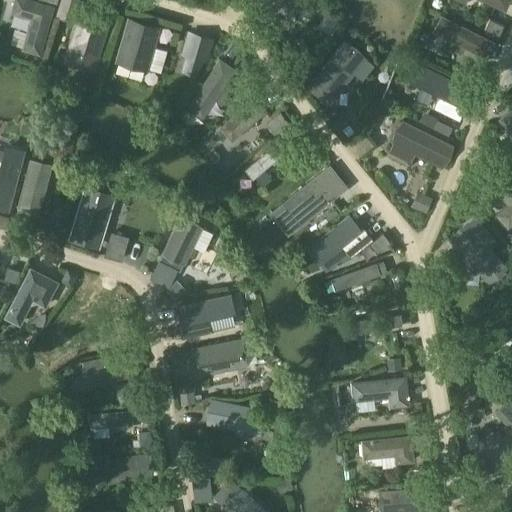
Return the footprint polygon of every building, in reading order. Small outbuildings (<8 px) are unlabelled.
[(53,6),(32,0),(13,0),(10,12),(31,18),(22,49),(39,54),(53,6)] [(260,0),(258,9),(267,11),(265,18),(275,21),(277,14),(291,19),(296,0),(260,0)] [(485,0),(504,9),(508,0),(485,0)] [(68,48),(64,61),(94,71),(98,59),(97,58),(111,12),(82,2),(67,48),(68,48)] [(484,56),(492,41),(441,16),(434,30),(484,56)] [(159,26),(128,17),(115,61),(146,70),(159,26)] [(489,19),(484,29),(498,35),(503,25),(489,19)] [(184,56),(180,72),(197,77),(202,61),(206,62),(213,38),(187,31),(181,54),(185,55),(184,56)] [(342,39),(305,87),(328,105),(366,58),(342,39)] [(188,106),(202,116),(233,69),(219,59),(188,106)] [(428,105),(454,119),(461,105),(458,103),(467,87),(415,61),(407,78),(434,92),(428,105)] [(461,62),(457,73),(469,78),(474,68),(461,62)] [(251,76),(239,86),(248,97),(260,87),(251,76)] [(221,127),(231,139),(265,110),(254,98),(221,127)] [(511,133),(511,108),(500,119),(511,133)] [(340,109),(329,118),(339,130),(350,121),(340,109)] [(279,112),(265,124),(273,135),(288,123),(279,112)] [(452,145),(402,120),(391,142),(393,143),(389,151),(410,161),(414,152),(442,166),(452,145)] [(447,134),(450,127),(436,120),(433,126),(447,134)] [(286,135),(245,167),(243,169),(251,179),(294,145),(286,135)] [(0,208),(7,210),(6,211),(8,211),(21,160),(3,156),(0,166),(0,208)] [(51,164),(30,159),(16,213),(37,218),(51,164)] [(329,165),(283,202),(299,224),(312,214),(305,204),(322,190),(330,200),(345,188),(335,176),(337,175),(329,165)] [(511,181),(499,167),(485,179),(507,204),(495,214),(507,227),(511,222),(511,181)] [(68,239),(93,246),(96,238),(101,240),(111,204),(96,200),(98,193),(83,189),(68,239)] [(417,191),(410,205),(425,212),(431,197),(417,191)] [(349,213),(307,246),(318,261),(340,243),(350,257),(373,239),(362,226),(359,228),(349,215),(350,214),(349,213)] [(475,216),(450,237),(486,281),(505,267),(490,247),(496,242),(475,216)] [(201,228),(180,217),(158,260),(179,271),(201,228)] [(115,232),(111,231),(104,255),(121,260),(128,236),(127,236),(115,232)] [(382,233),(369,243),(376,253),(389,242),(382,233)] [(382,261),(331,278),(335,289),(385,272),(382,261)] [(18,270),(8,268),(7,267),(4,279),(15,282),(18,270)] [(30,267),(6,312),(21,320),(32,300),(45,307),(58,282),(30,267)] [(67,270),(62,280),(70,284),(76,274),(67,270)] [(176,279),(166,289),(177,298),(186,288),(176,279)] [(79,284),(40,333),(62,351),(102,301),(79,284)] [(227,294),(176,304),(180,321),(176,322),(178,335),(208,330),(206,317),(231,312),(227,294)] [(400,295),(388,299),(391,308),(403,304),(400,295)] [(400,315),(343,322),(344,334),(401,326),(400,315)] [(240,339),(172,352),(175,369),(197,365),(199,373),(245,364),(240,339)] [(134,349),(83,361),(88,385),(128,376),(127,375),(139,373),(134,349)] [(399,358),(387,359),(388,370),(400,369),(399,358)] [(405,376),(351,381),(353,400),(388,397),(389,407),(408,405),(405,376)] [(141,379),(116,385),(121,404),(145,398),(141,379)] [(193,401),(190,385),(178,387),(181,403),(193,401)] [(511,398),(496,411),(511,431),(511,398)] [(206,422),(259,433),(264,410),(211,399),(206,422)] [(137,410),(131,411),(130,409),(90,414),(92,428),(132,424),(132,422),(138,422),(137,410)] [(410,435),(361,440),(363,457),(394,454),(395,462),(413,461),(410,435)] [(147,453),(105,458),(108,482),(150,477),(147,453)] [(218,469),(218,457),(201,457),(202,470),(218,469)] [(281,458),(266,458),(266,472),(281,472),(281,458)] [(484,466),(471,463),(469,473),(482,476),(484,466)] [(267,511),(230,477),(212,495),(229,511),(267,511)] [(416,488),(380,490),(381,511),(417,511),(430,510),(428,488),(416,489),(416,488)]
